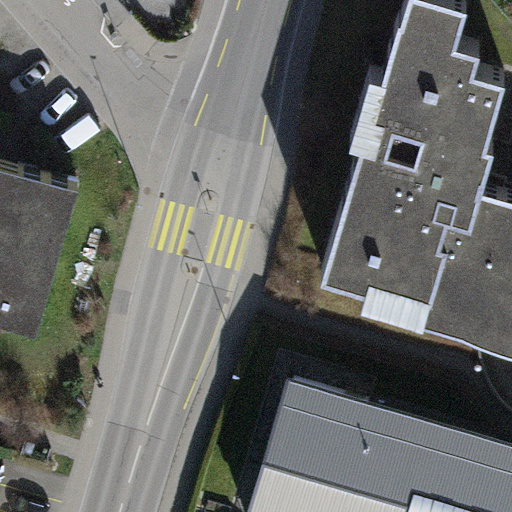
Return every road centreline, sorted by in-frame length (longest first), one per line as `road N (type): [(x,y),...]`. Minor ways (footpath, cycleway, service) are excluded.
road 1 (secondary): [(228,132),(121,511)]
road 2 (residential): [(228,132),(175,116),(132,82),(59,0)]
road 3 (secondary): [(267,0),(228,132)]
